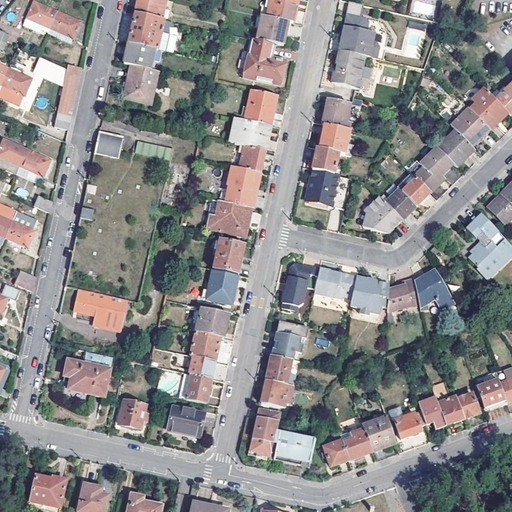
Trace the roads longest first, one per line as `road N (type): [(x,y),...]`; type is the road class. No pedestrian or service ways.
road 1 (residential): [(17,430),(112,0)]
road 2 (residential): [(511,429),(323,496),(219,473)]
road 3 (residential): [(511,149),(401,256),(273,233)]
road 4 (residential): [(273,233),(219,473)]
road 5 (residential): [(323,0),(273,233)]
road 6 (residential): [(219,473),(17,430)]
